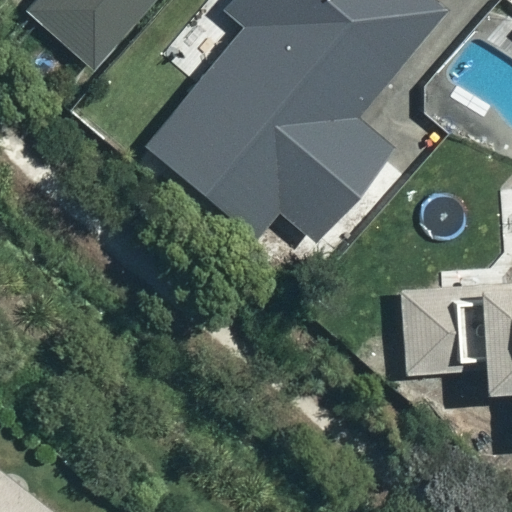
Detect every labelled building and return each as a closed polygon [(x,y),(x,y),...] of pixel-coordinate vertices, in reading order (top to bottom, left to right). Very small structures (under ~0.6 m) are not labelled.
[(17,0),(12,8),(86,63),(132,0),(17,0)] [(432,5),(425,0),(208,0),(233,21),(134,137),(239,228),(262,201),(299,233),(377,142),(341,111),(432,5)] [(511,264),(451,268),(457,371),(503,369),(506,418),(511,417),(511,264)] [(450,364),(448,280),(384,282),(386,365),(450,364)] [(44,511),(0,474),(0,511),(44,511)]
